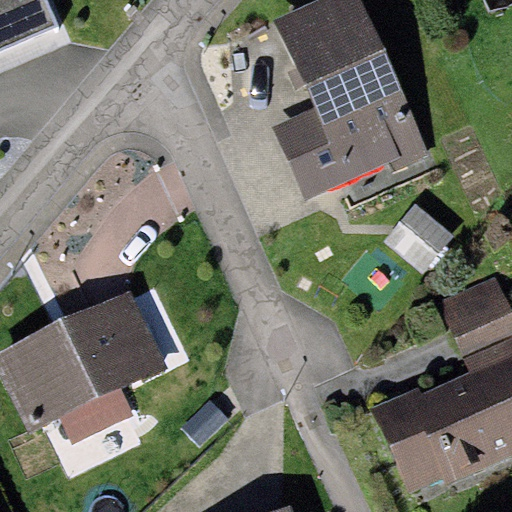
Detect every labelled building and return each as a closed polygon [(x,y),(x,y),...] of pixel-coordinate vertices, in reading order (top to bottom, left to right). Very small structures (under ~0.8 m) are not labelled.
[(47,0),(0,0),(0,53),(60,28),(47,0)] [(358,0),(321,0),(275,21),(312,105),(269,125),(303,202),(388,164),(392,173),(429,156),(358,0)] [(453,235),(414,203),(382,242),(421,274),(453,235)] [(503,295),(494,276),(436,302),(445,321),(503,295)] [(511,316),(503,295),(445,321),(467,373),(511,353),(511,316)] [(127,308),(0,369),(0,372),(34,442),(62,428),(130,395),(162,380),(127,308)] [(417,388),(371,408),(408,494),(443,479),(446,485),(511,456),(511,353),(467,373),(420,394),(417,388)] [(130,395),(62,428),(72,448),(140,415),(130,395)]
